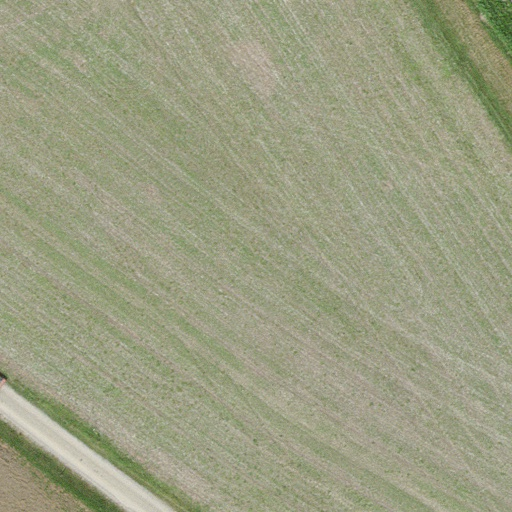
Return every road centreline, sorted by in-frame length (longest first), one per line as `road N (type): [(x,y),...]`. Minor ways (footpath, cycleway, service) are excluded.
road 1 (track): [(161,511),(0,393)]
road 2 (track): [(444,0),(511,100)]
